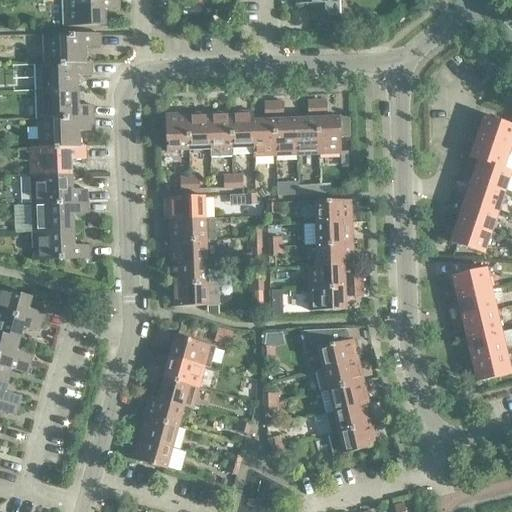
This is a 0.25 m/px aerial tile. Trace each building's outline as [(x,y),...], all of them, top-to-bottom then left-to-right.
[(118,10),(118,0),(63,0),(64,28),(104,26),(104,11),(118,10)] [(311,17),(337,16),(336,0),(296,0),(297,5),(310,5),(311,17)] [(85,49),(99,48),(99,34),(44,36),(45,64),(45,65),(85,63),(85,49)] [(45,64),(36,64),(37,93),(77,92),(76,77),(91,76),(90,62),(85,63),(45,65),(45,64)] [(92,106),(78,107),(77,92),(37,93),(38,121),(93,119),(92,106)] [(307,115),(317,114),(316,101),(307,102),(307,115)] [(317,114),(326,114),(326,101),(316,101),(317,114)] [(264,116),(273,116),(273,103),(263,103),(264,116)] [(282,103),(273,103),(273,116),(283,115),(282,103)] [(253,121),(252,112),(230,113),(232,149),(252,148),(253,148),(252,121),(253,121)] [(209,114),(210,150),(210,158),(232,157),(232,149),(230,113),(209,114)] [(209,114),(187,115),(188,151),(210,150),(209,114)] [(187,115),(165,115),(166,151),(188,151),(187,115)] [(511,143),(511,125),(484,116),(476,137),(510,148),(511,143)] [(318,155),(340,154),(339,118),(317,119),(318,155)] [(79,133),(93,132),(93,119),(38,121),(39,148),(39,149),(79,148),(79,147),(79,133)] [(318,155),(317,119),(295,120),(296,156),(318,155)] [(295,120),(274,121),(275,157),(296,156),(295,120)] [(252,148),(253,157),(275,157),(274,121),(253,121),(252,121),(253,148),(252,148)] [(476,137),(469,158),(477,161),(478,160),(503,169),(504,168),(510,148),(476,137)] [(39,148),(30,149),(31,177),(71,176),(70,161),(85,160),(84,147),(79,147),(79,148),(39,149),(39,148)] [(505,192),(511,171),(504,168),(503,169),(478,160),(477,161),(471,181),(505,192)] [(86,190),(72,191),(71,176),(31,177),(32,205),(87,203),(86,190)] [(232,176),(223,177),(223,189),(233,189),(232,176)] [(233,189),(243,189),(242,176),(232,176),(233,189)] [(199,190),(199,177),(189,178),(189,190),(199,190)] [(179,178),(180,191),(189,190),(189,178),(179,178)] [(498,213),(505,192),(471,181),(464,201),(498,213)] [(331,194),(330,184),(321,184),(321,194),(331,194)] [(241,196),(239,196),(239,206),(256,205),(255,195),(254,195),(241,196)] [(204,197),(168,199),(169,221),(205,220),(204,197)] [(351,200),(314,202),(315,224),(351,223),(351,200)] [(457,222),(491,233),(498,213),(464,201),(457,222)] [(73,217),(87,216),(87,203),(32,205),(33,233),(73,232),(73,217)] [(268,203),(266,203),(267,213),(279,212),(279,203),(276,203),(268,203)] [(169,242),(205,241),(215,241),(215,219),(205,220),(169,221),(169,242)] [(450,243),(484,254),(491,233),(457,222),(450,243)] [(315,224),(316,246),(352,245),(351,223),(315,224)] [(260,230),(247,230),(247,240),(260,239),(260,230)] [(88,246),(74,247),(73,232),(33,233),(34,262),(89,260),(88,246)] [(280,238),(268,238),(268,248),(281,247),(280,238)] [(247,240),(248,249),(261,249),(260,239),(247,240)] [(169,242),(170,264),(206,263),(205,241),(169,242)] [(344,267),(353,267),(352,245),(316,246),(317,266),(317,267),(344,266),(344,267)] [(268,257),(281,257),(281,247),(268,248),(268,257)] [(170,264),(171,286),(207,284),(206,263),(170,264)] [(317,266),(308,267),(309,289),(345,288),(344,267),(344,266),(317,267),(317,266)] [(486,269),(451,277),(456,299),(491,290),(486,269)] [(249,273),(249,283),(262,282),(261,272),(249,273)] [(349,288),(362,287),(362,278),(349,278),(349,288)] [(262,292),(262,282),(249,283),(249,292),(262,292)] [(171,286),(172,308),(218,306),(217,284),(207,284),(171,286)] [(362,297),(362,287),(349,288),(350,298),(362,297)] [(309,311),(345,310),(345,288),(309,289),(309,311)] [(31,298),(0,289),(0,312),(41,323),(43,314),(27,309),(31,298)] [(491,290),(456,299),(461,320),(496,311),(491,290)] [(282,308),(271,309),(272,317),(283,317),(282,308)] [(461,320),(466,341),(501,332),(496,311),(461,320)] [(0,334),(19,340),(22,329),(38,333),(41,323),(0,312),(0,334)] [(358,362),(353,340),(348,341),(346,331),(347,331),(347,330),(299,332),(299,333),(301,333),(306,352),(318,350),(323,370),(358,362)] [(170,335),(158,332),(155,342),(167,345),(170,335)] [(466,341),(471,362),(506,353),(501,332),(466,341)] [(0,357),(29,365),(32,355),(16,351),(19,340),(0,334),(0,357)] [(215,348),(175,337),(169,358),(203,368),(209,369),(215,348)] [(274,347),(264,347),(261,348),(261,358),(274,357),(274,347)] [(471,362),(476,383),(511,375),(506,353),(471,362)] [(0,379),(7,381),(11,370),(26,375),(29,365),(0,357),(0,379)] [(161,368),(158,377),(163,379),(198,388),(203,368),(169,358),(166,370),(161,368)] [(315,372),(320,393),(328,391),(363,383),(358,362),(323,370),(315,372)] [(148,365),(146,374),(158,377),(161,368),(148,365)] [(156,387),(158,377),(146,374),(143,383),(156,387)] [(7,381),(0,379),(0,401),(18,407),(20,397),(4,393),(7,381)] [(183,408),(192,410),(198,388),(163,379),(157,399),(157,400),(183,407),(183,408)] [(325,414),(333,412),(368,404),(363,383),(328,391),(320,393),(325,414)] [(263,395),(263,404),(276,404),(275,394),(263,395)] [(157,399),(149,397),(143,418),(178,428),(183,408),(183,407),(157,400),(157,399)] [(0,401),(0,412),(15,416),(18,407),(0,401)] [(276,413),(276,404),(263,404),(263,413),(276,413)] [(368,404),(333,412),(325,414),(330,435),(373,425),(368,404)] [(143,418),(137,439),(172,448),(178,428),(143,418)] [(238,422),(235,432),(248,435),(250,425),(238,422)] [(378,447),(373,425),(330,435),(329,435),(334,457),(378,447)] [(271,449),(284,446),(281,437),(269,440),(271,449)] [(137,439),(131,460),(166,470),(172,448),(137,439)] [(286,455),(284,446),(271,449),(274,459),(286,455)] [(229,454),(226,464),(239,467),(241,458),(229,454)] [(363,454),(351,457),(353,464),(365,461),(363,454)] [(236,476),(239,467),(226,464),(224,473),(236,476)]
